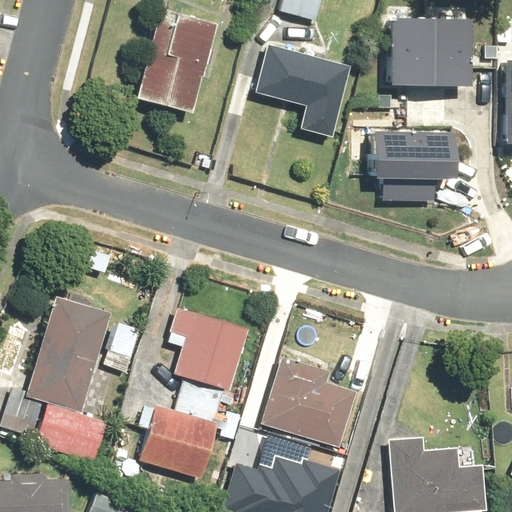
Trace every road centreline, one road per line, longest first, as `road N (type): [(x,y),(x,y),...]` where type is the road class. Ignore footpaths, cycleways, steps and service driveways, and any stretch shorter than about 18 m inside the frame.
road 1 (residential): [(511,287),(454,286),(12,157)]
road 2 (residential): [(12,157),(53,0)]
